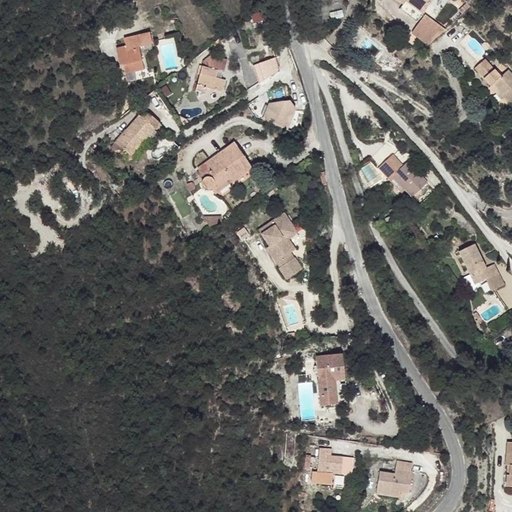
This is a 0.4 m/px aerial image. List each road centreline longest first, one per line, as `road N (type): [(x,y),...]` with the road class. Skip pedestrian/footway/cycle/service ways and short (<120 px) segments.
road 1 (tertiary): [(301,78),(361,275),(451,445),(457,483),(442,511)]
road 2 (residential): [(511,407),(444,342),(410,290),(315,74),(301,78)]
road 3 (residential): [(511,266),(407,129),(353,76),(308,48),(290,48)]
road 4 (unknown): [(306,433),(382,440),(456,465)]
